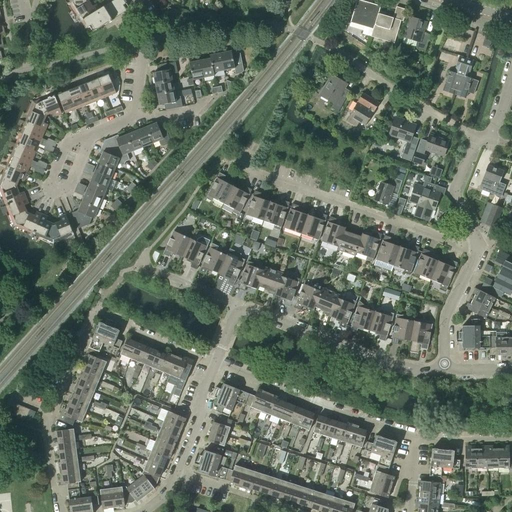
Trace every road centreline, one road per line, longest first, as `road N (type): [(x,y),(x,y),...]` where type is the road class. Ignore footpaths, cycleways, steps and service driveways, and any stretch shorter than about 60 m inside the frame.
road 1 (residential): [(478,241),(411,234),(234,164)]
road 2 (residential): [(450,368),(404,366),(240,307)]
road 3 (residential): [(417,438),(214,363)]
road 4 (residential): [(486,137),(356,62)]
road 5 (residential): [(450,368),(450,321),(478,241)]
road 6 (residential): [(214,363),(95,311)]
road 7 (residential): [(478,241),(453,193),(472,143),(486,137)]
road 8 (residential): [(136,118),(147,40),(135,0)]
